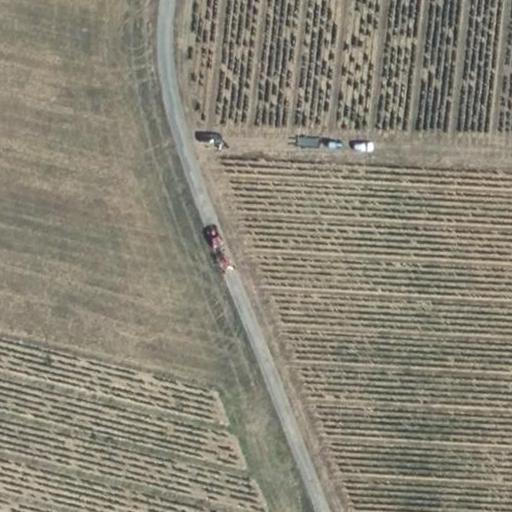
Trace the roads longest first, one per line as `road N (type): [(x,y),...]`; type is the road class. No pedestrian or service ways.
road 1 (unclassified): [(169,0),(169,88),(184,141),(324,511)]
road 2 (track): [(184,141),(511,156)]
